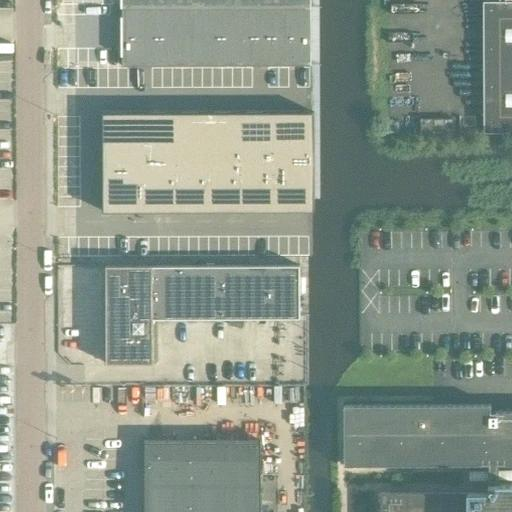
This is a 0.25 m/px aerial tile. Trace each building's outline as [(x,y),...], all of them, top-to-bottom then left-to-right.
[(311,65),(310,0),(122,0),(122,66),(311,65)] [(511,133),(511,1),(483,2),(483,134),(511,133)] [(313,211),(313,112),(103,113),(104,212),(313,211)] [(153,265),(106,265),(106,363),(153,363),(153,319),(300,319),(300,266),(153,266),(153,265)] [(498,465),(511,464),(511,412),(490,412),(490,405),(434,405),(343,405),(343,465),(487,465),(487,469),(487,479),(487,491),(379,491),(379,511),(511,511),(511,483),(498,483),(498,465)] [(260,511),(261,441),(144,442),(143,511),(260,511)]
